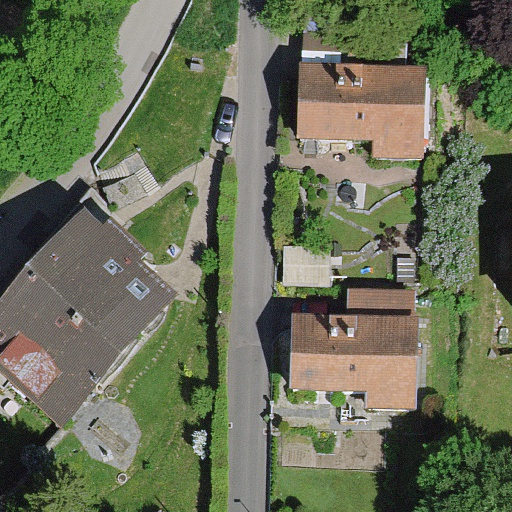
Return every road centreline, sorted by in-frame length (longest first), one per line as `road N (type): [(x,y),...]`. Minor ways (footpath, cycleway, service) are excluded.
road 1 (residential): [(242,511),(256,0)]
road 2 (residential): [(0,238),(99,107),(163,0)]
